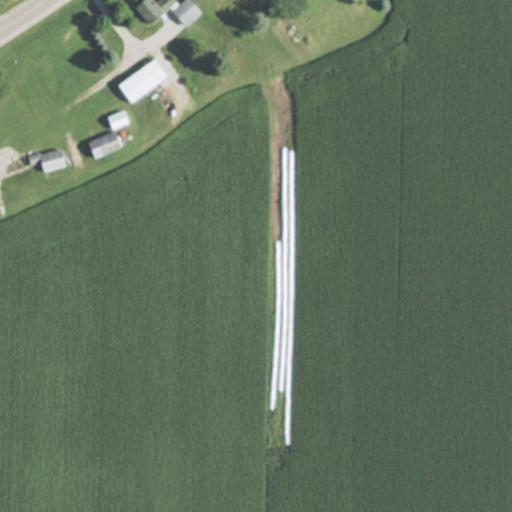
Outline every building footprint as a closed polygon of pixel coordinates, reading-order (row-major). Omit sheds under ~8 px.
[(197,14),(184,0),(179,0),(174,5),(169,0),(152,0),(148,4),(145,0),(134,0),(126,7),(144,28),(165,10),(180,28),(197,14)] [(111,86),(126,105),(162,78),(148,59),(111,86)] [(108,131),(125,124),(120,111),(102,118),(108,131)] [(90,161),(119,148),(111,131),(82,144),(90,161)] [(28,166),(35,163),(39,175),(64,167),(58,148),(26,159),(28,166)]
